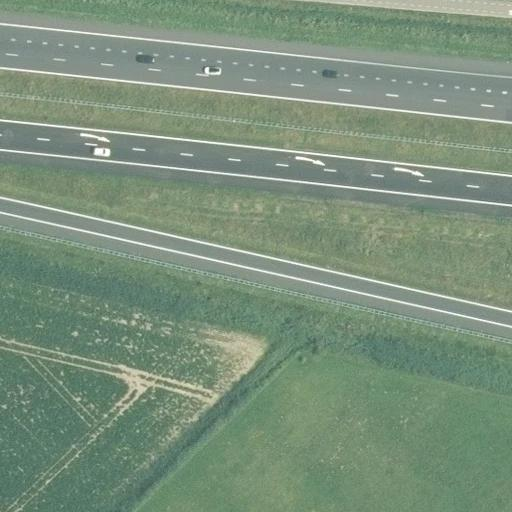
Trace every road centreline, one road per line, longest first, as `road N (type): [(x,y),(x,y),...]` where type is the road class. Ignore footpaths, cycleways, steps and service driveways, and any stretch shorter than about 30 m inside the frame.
road 1 (motorway): [(0,205),(511,321)]
road 2 (motorway): [(0,136),(511,192)]
road 3 (motorway): [(511,109),(0,54)]
